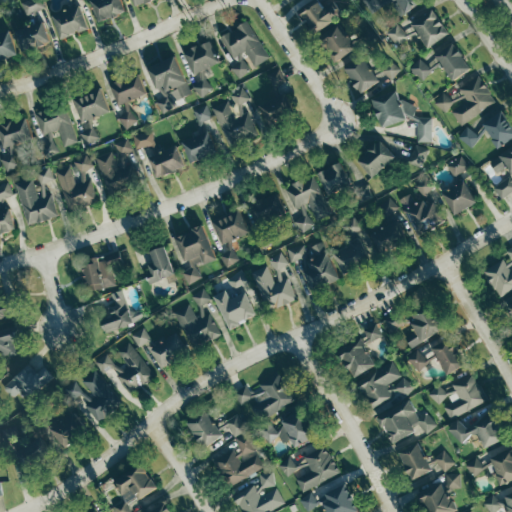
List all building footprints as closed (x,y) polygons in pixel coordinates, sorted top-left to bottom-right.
[(48,9),(44,0),(26,0),(25,1),(29,14),(48,9)] [(91,0),(100,21),(125,10),(120,0),(91,0)] [(312,0),(299,9),(315,33),(343,14),(333,0),(324,7),(319,0),(312,0)] [(383,0),(396,19),(419,4),(415,0),(383,0)] [(61,39),(88,29),(80,5),(52,15),(61,39)] [(448,35),(430,5),(408,18),(426,48),(448,35)] [(22,52),(51,41),(44,21),(14,31),(22,52)] [(220,38),(236,63),(230,67),(237,78),(251,68),(268,56),(245,21),(220,38)] [(386,32),(399,46),(410,36),(397,22),(386,32)] [(331,63),(354,49),(340,26),(318,39),(331,63)] [(0,60),(17,55),(9,30),(0,33),(0,60)] [(432,54),(452,81),(470,67),(450,40),(432,54)] [(220,63),(211,41),(184,51),(192,74),(220,63)] [(147,67),(160,96),(187,85),(174,55),(147,67)] [(343,67),(357,94),(377,83),(363,56),(343,67)] [(402,69),(390,58),(381,68),(393,79),(402,69)] [(423,80),(433,70),(420,58),(411,68),(423,80)] [(266,71),(274,86),(286,80),(278,65),(266,71)] [(200,97),(215,88),(203,70),(198,74),(202,80),(193,86),(200,97)] [(146,95),(138,73),(110,84),(118,105),(146,95)] [(496,102),(479,75),(459,88),(463,94),(454,100),(458,107),(452,110),(461,125),(496,102)] [(110,111),(100,87),(72,99),(85,130),(80,132),(85,144),(97,139),(89,120),(110,111)] [(379,128),(416,116),(411,101),(399,105),(393,87),(369,95),(375,113),(379,128)] [(444,112),(455,102),(445,92),(435,101),(444,112)] [(296,117),(288,93),(261,103),(269,126),(296,117)] [(235,116),(228,100),(212,107),(229,146),(257,134),(247,111),(235,116)] [(63,102),(35,112),(45,142),(39,144),(44,157),(59,152),(58,148),(76,142),(63,102)] [(194,110),(199,123),(213,117),(207,104),(194,110)] [(117,114),(126,128),(136,121),(127,107),(117,114)] [(511,138),(511,128),(502,111),(481,123),(495,148),(511,138)] [(0,141),(3,149),(33,138),(25,117),(0,126),(0,141)] [(418,141),(432,142),(432,117),(418,117),(418,141)] [(482,133),(467,124),(458,139),(473,148),(482,133)] [(218,152),(208,130),(182,142),(192,163),(218,152)] [(153,145),(151,132),(134,134),(135,147),(153,145)] [(118,142),(124,155),(134,150),(128,137),(118,142)] [(356,160),(372,177),(395,156),(379,139),(356,160)] [(423,164),(429,149),(415,144),(409,159),(423,164)] [(158,178),(186,166),(176,145),(148,157),(158,178)] [(502,198),(511,191),(511,146),(497,156),(501,161),(493,166),(502,180),(493,185),(502,198)] [(94,157),(109,197),(135,187),(121,147),(94,157)] [(1,158),(5,170),(18,166),(14,154),(1,158)] [(470,167),(462,155),(447,165),(455,177),(470,167)] [(70,160),(72,165),(55,170),(67,211),(98,202),(84,156),(70,160)] [(317,172),(327,194),(350,183),(340,161),(317,172)] [(36,172),(40,183),(52,179),(48,167),(36,172)] [(284,187),(293,207),(306,201),(315,221),(330,213),(313,174),(284,187)] [(16,183),(28,225),(58,216),(51,194),(38,198),(32,178),(16,183)] [(440,194),(453,215),(475,202),(463,181),(440,194)] [(0,233),(16,230),(8,200),(13,199),(9,183),(0,185),(0,233)] [(285,214),(276,193),(249,205),(258,226),(285,214)] [(444,221),(434,203),(429,203),(426,197),(416,202),(411,193),(401,198),(407,199),(406,220),(391,193),(378,201),(378,206),(382,215),(381,225),(376,228),(375,240),(379,240),(384,237),(392,237),(410,228),(409,233),(421,234),(444,221)] [(302,232),(314,227),(304,205),(299,207),(303,216),(296,219),(302,232)] [(249,233),(238,208),(211,221),(222,245),(249,233)] [(370,234),(382,257),(408,244),(396,221),(370,234)] [(215,258),(202,225),(175,236),(187,267),(181,269),(187,283),(201,278),(196,266),(215,258)] [(371,261),(359,238),(332,253),(345,275),(371,261)] [(303,270),(313,291),(339,279),(322,241),(309,247),(313,257),(306,260),(309,267),(303,270)] [(307,256),(303,244),(288,248),(291,260),(307,256)] [(511,287),(511,245),(502,252),(505,257),(482,269),(497,296),(511,287)] [(146,267),(153,284),(175,275),(163,246),(150,251),(155,264),(146,267)] [(219,252),(223,266),(237,262),(233,248),(219,252)] [(111,266),(123,264),(120,253),(82,261),(88,291),(115,285),(111,266)] [(250,271),(267,311),(295,300),(282,268),(287,266),(281,253),(266,259),(268,263),(250,271)] [(232,326),(257,314),(246,290),(234,296),(232,290),(248,283),(243,272),(213,286),(232,326)] [(172,312),(193,348),(218,334),(201,304),(209,299),(203,289),(189,297),(192,300),(172,312)] [(111,315),(100,318),(105,332),(133,322),(124,296),(107,302),(111,315)] [(0,297),(0,317),(18,317),(18,297),(0,297)] [(416,328),(405,336),(412,347),(448,325),(431,298),(407,313),(416,328)] [(511,300),(502,307),(511,320),(511,300)] [(407,320),(400,309),(383,320),(391,331),(407,320)] [(381,334),(375,322),(363,329),(368,340),(381,334)] [(153,342),(142,327),(131,334),(142,350),(153,342)] [(12,340),(17,340),(17,330),(0,330),(0,356),(12,356),(12,340)] [(189,352),(177,332),(151,348),(163,368),(189,352)] [(445,372),(466,363),(453,335),(408,356),(415,369),(432,361),(429,356),(436,353),(445,372)] [(115,387),(121,382),(129,394),(154,375),(129,341),(116,350),(127,365),(120,370),(107,352),(95,361),(115,387)] [(373,408),(392,396),(385,385),(400,375),(391,360),(357,381),(373,408)] [(52,376),(43,366),(35,373),(27,365),(11,379),(28,398),(52,376)] [(97,421),(121,403),(95,368),(81,379),(94,397),(84,404),(97,421)] [(295,399),(280,372),(250,390),(257,401),(249,405),(258,420),(295,399)] [(449,419),(487,399),(473,372),(451,383),(458,397),(442,406),(449,419)] [(394,386),(403,396),(412,387),(403,377),(394,386)] [(429,393),(440,403),(449,393),(439,383),(429,393)] [(233,392),(240,403),(252,396),(245,385),(233,392)] [(378,417),(394,443),(416,429),(407,416),(417,410),(409,398),(378,417)] [(223,435),(206,408),(187,420),(205,449),(210,445),(209,444),(223,435)] [(65,447),(88,427),(72,410),(50,430),(65,447)] [(233,436),(245,427),(236,413),(223,421),(233,436)] [(485,446),(508,438),(499,414),(464,427),(462,420),(451,424),(457,441),(480,433),(485,446)] [(259,429),(268,440),(277,433),(268,421),(259,429)] [(263,467),(247,433),(234,439),(237,447),(213,458),(226,485),(263,467)] [(15,451),(27,470),(53,454),(41,435),(15,451)] [(434,466),(414,441),(397,455),(417,480),(434,466)] [(301,491),(339,471),(325,443),(301,456),(309,471),(294,478),(301,491)] [(502,485),(511,480),(511,447),(489,457),(502,485)] [(442,470),(453,464),(445,451),(435,457),(442,470)] [(288,475),(298,468),(290,456),(280,463),(288,475)] [(474,474),(485,467),(478,456),(466,463),(474,474)] [(113,479),(124,500),(112,506),(115,511),(131,511),(126,504),(157,487),(144,462),(113,479)] [(241,511),(266,511),(285,502),(268,470),(257,477),(260,482),(233,496),(241,511)] [(462,486),(460,473),(447,474),(448,488),(462,486)] [(450,511),(457,509),(445,481),(419,493),(427,511),(450,511)] [(354,511),(359,510),(346,483),(319,495),(327,511),(324,511),(354,511)] [(507,511),(511,511),(511,491),(500,496),(499,494),(483,499),(488,511),(506,506),(507,511)] [(173,511),(167,501),(148,511),(173,511)]
